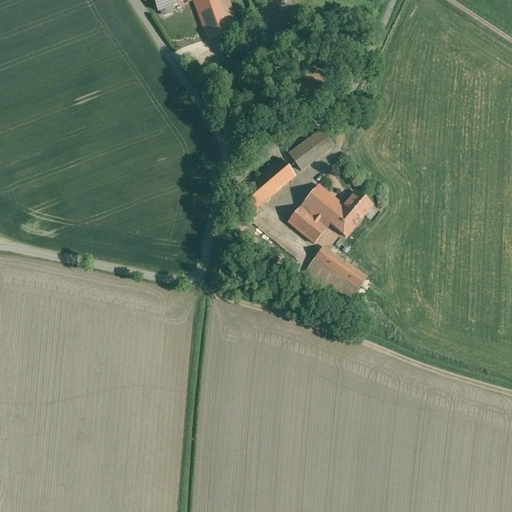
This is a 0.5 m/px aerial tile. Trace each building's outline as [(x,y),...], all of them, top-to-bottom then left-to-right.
[(238,0),(152,0),(157,14),(195,1),(208,39),(227,32),(221,15),(241,8),(238,0)] [(333,147),(321,131),(289,156),(300,171),(333,147)] [(252,213),(295,177),(280,160),(237,196),(252,213)] [(342,206),(319,186),(301,208),(324,228),(342,206)] [(346,237),(372,207),(356,193),(330,224),(346,237)] [(299,208),(287,222),(314,244),(326,230),(299,208)] [(323,246),(305,270),(348,301),(365,277),(323,246)]
